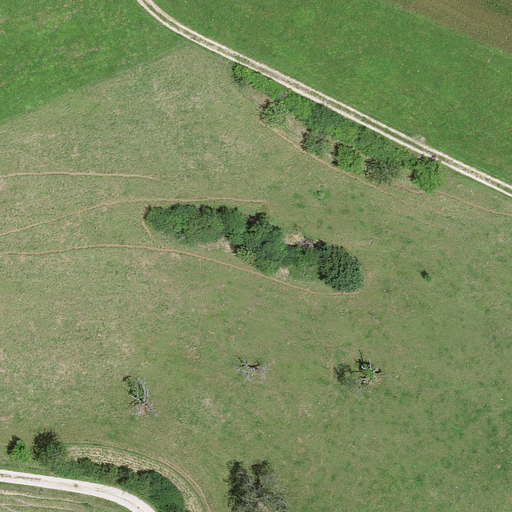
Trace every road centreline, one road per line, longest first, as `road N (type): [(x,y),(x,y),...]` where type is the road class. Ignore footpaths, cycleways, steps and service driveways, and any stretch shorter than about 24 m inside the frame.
road 1 (track): [(511,194),(308,93),(145,0)]
road 2 (track): [(0,472),(114,493),(145,511)]
